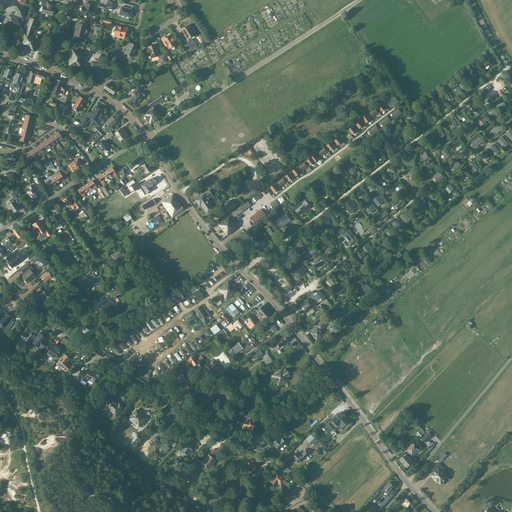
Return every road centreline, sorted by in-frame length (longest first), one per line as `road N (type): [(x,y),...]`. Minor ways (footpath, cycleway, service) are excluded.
road 1 (tertiary): [(406,483),(300,338),(207,234),(145,137)]
road 2 (residential): [(0,272),(85,350),(275,463),(336,511)]
road 3 (unclassified): [(145,137),(360,0)]
